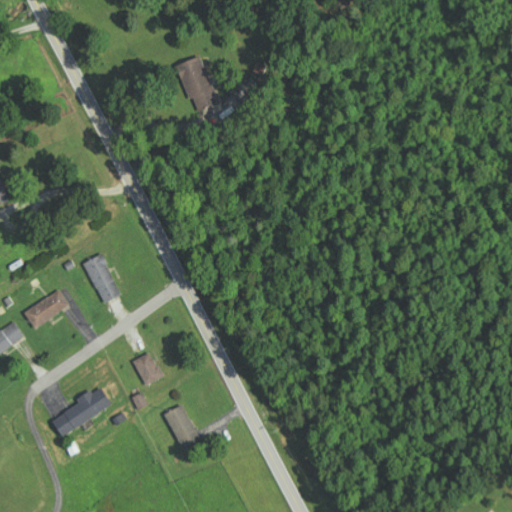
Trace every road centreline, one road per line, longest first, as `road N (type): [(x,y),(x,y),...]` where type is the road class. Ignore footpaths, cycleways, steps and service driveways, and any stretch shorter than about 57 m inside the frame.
road 1 (secondary): [(301,511),(34,0)]
road 2 (residential): [(184,284),(34,394),(32,416),(59,485),(57,511)]
